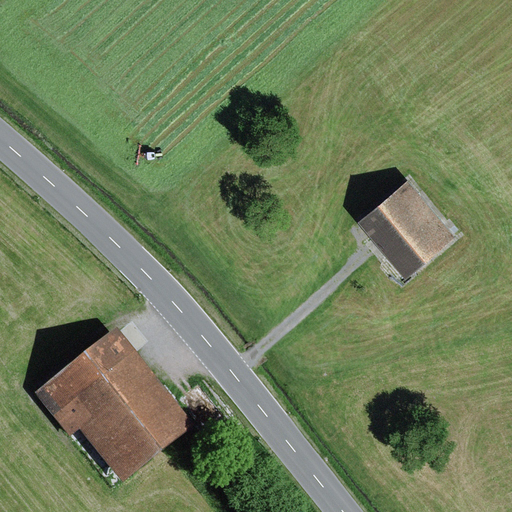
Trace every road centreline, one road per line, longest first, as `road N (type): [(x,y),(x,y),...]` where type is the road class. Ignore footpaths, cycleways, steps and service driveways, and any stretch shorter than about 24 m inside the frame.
road 1 (primary): [(343,511),(192,323),(0,139)]
road 2 (track): [(232,373),(369,251)]
